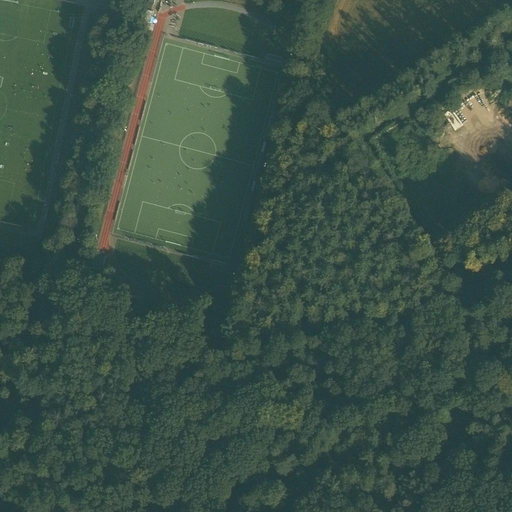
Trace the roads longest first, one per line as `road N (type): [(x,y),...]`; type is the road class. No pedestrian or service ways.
road 1 (track): [(59,304),(203,353),(263,328),(478,295),(511,272)]
road 2 (unclassified): [(128,0),(59,304)]
road 3 (track): [(59,304),(29,449)]
